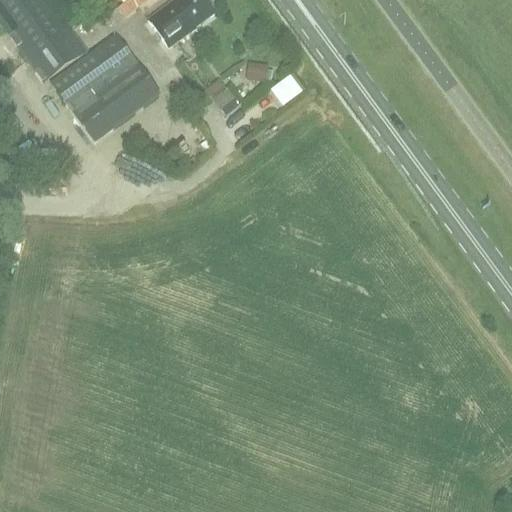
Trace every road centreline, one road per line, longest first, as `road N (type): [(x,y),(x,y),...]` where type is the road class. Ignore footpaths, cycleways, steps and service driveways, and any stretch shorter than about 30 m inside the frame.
road 1 (primary): [(511,291),(296,0)]
road 2 (unclassified): [(511,172),(384,0)]
